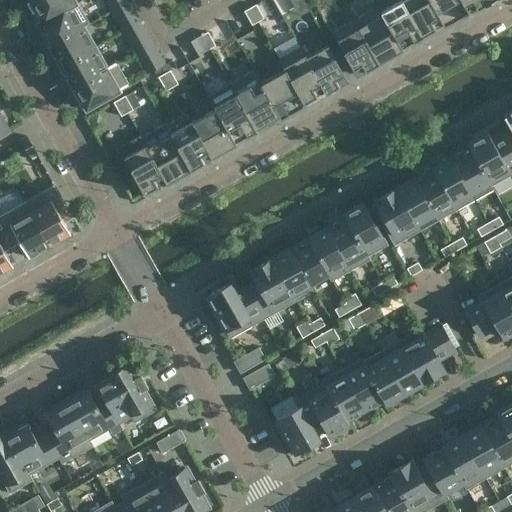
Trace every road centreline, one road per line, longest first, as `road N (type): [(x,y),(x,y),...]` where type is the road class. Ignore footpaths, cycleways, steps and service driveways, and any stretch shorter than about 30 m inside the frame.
road 1 (residential): [(511,9),(116,233)]
road 2 (residential): [(162,313),(194,284),(511,103)]
road 3 (residential): [(271,503),(511,363)]
road 4 (residential): [(116,233),(0,28)]
road 5 (residential): [(162,313),(271,503)]
road 6 (residential): [(0,405),(162,313)]
road 7 (residential): [(0,300),(116,233)]
road 8 (residential): [(144,0),(167,41),(240,0)]
